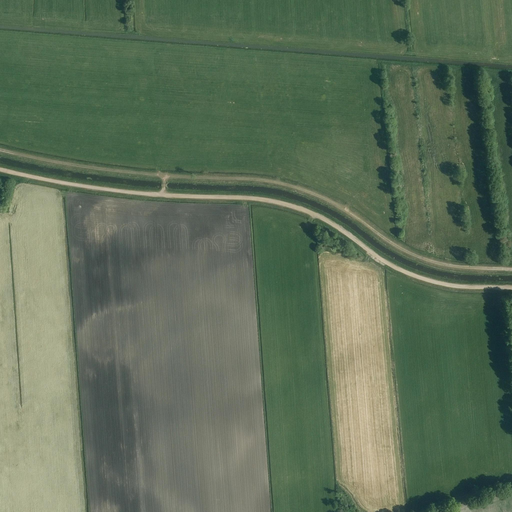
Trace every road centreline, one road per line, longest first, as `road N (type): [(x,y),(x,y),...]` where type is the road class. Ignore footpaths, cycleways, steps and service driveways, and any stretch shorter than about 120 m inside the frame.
road 1 (track): [(163,195),(282,203),(324,219),(409,274),(511,288)]
road 2 (track): [(164,175),(289,185),(334,203),(418,257),(511,269)]
road 3 (track): [(0,149),(164,175)]
road 4 (track): [(0,169),(163,195)]
